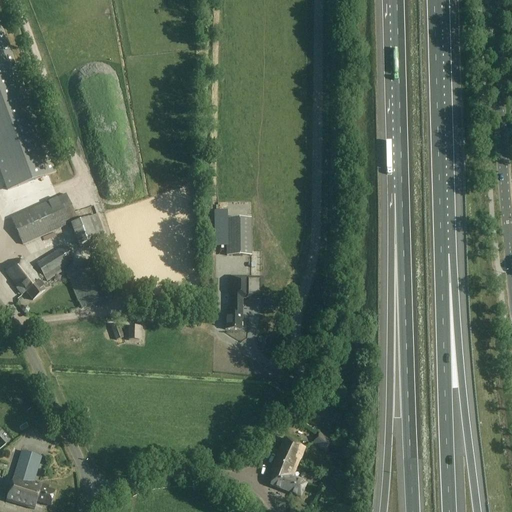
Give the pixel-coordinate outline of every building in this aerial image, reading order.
[(0,23),(0,169),(8,191),(55,173),(0,23)] [(23,245),(77,221),(66,195),(11,219),(23,245)] [(97,216),(71,225),(78,246),(104,237),(97,216)] [(226,220),(226,257),(251,256),(250,220),(226,220)] [(36,265),(42,273),(37,277),(24,260),(7,273),(23,296),(26,293),(33,301),(45,292),(43,288),(44,287),(41,283),(45,279),(47,282),(61,273),(60,271),(73,262),(65,247),(36,265)] [(83,309),(108,298),(92,262),(67,272),(83,309)] [(226,315),(225,330),(241,330),(241,320),(242,320),(242,300),(249,300),(249,296),(261,296),(261,278),(247,278),(247,277),(230,277),(230,299),(232,299),(231,315),(226,315)] [(119,325),(111,328),(116,341),(124,339),(119,325)] [(129,328),(128,341),(140,342),(140,329),(129,328)] [(312,444),(326,453),(334,442),(320,432),(312,444)] [(306,485),(293,479),(305,447),(285,437),(271,470),(276,472),(270,486),(300,498),(306,485)] [(28,507),(36,509),(38,503),(50,507),(55,492),(48,490),(49,487),(35,483),(42,458),(21,452),(6,502),(27,508),(28,507)]
